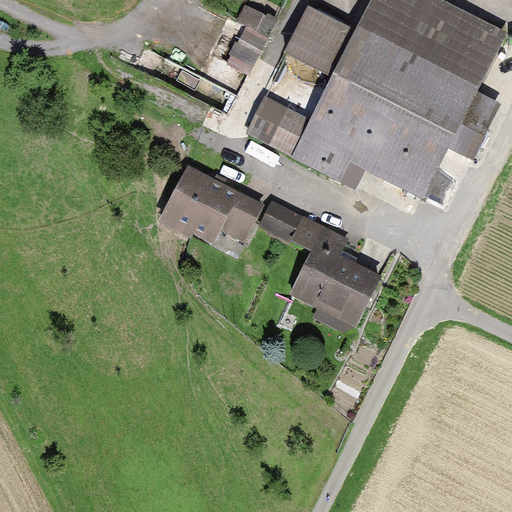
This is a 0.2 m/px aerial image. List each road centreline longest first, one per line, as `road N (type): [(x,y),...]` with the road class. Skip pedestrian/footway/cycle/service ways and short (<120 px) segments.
road 1 (unclassified): [(430,294),(322,511)]
road 2 (unclassified): [(430,294),(511,131)]
